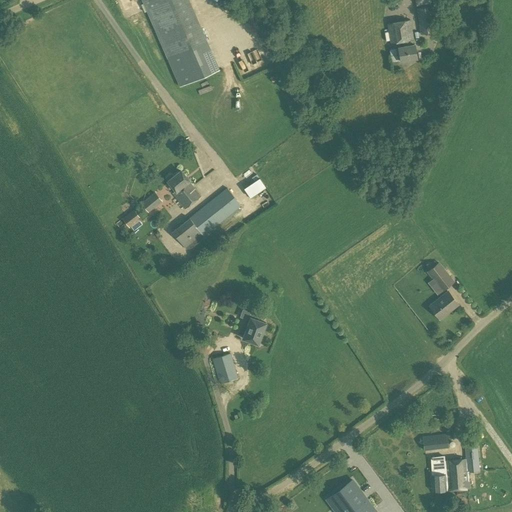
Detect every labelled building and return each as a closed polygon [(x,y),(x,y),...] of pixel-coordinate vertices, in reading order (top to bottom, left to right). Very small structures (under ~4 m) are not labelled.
[(142,0),(180,87),(219,70),(188,0),(142,0)] [(420,35),(434,33),(431,7),(417,9),(420,35)] [(410,46),(409,41),(413,40),(410,20),(387,24),(390,44),(403,42),(404,47),(398,48),(400,61),(416,59),(414,45),(410,46)] [(230,54),(218,58),(219,62),(231,59),(230,54)] [(189,181),(181,170),(173,176),(171,174),(170,173),(166,177),(166,178),(168,181),(168,180),(176,191),(173,193),(185,208),(201,195),(189,181)] [(244,188),(250,198),(265,187),(259,178),(244,188)] [(213,199),(172,231),(185,247),(201,234),(203,236),(241,206),(226,188),(213,199)] [(148,212),(162,201),(155,192),(141,203),(148,212)] [(129,228),(141,219),(134,210),(122,219),(129,228)] [(442,291),(454,282),(439,262),(427,272),(442,291)] [(439,318),(457,303),(447,291),(429,305),(439,318)] [(258,344),(265,323),(256,320),(257,317),(252,315),(253,313),(243,310),(240,317),(249,320),(243,338),(258,344)] [(221,382),(237,377),(230,353),(213,358),(221,382)] [(424,450),(448,447),(447,434),(422,437),(424,450)] [(453,459),(455,489),(470,488),(469,481),(468,472),(479,471),(477,446),(465,447),(466,458),(462,459),(462,458),(453,459)] [(455,489),(453,459),(449,459),(449,460),(444,461),(444,456),(431,457),(434,490),(448,489),(455,489)] [(351,473),(322,494),(330,504),(335,501),(343,511),(366,494),(361,486),(360,487),(357,483),(358,482),(351,473)] [(374,504),(366,494),(343,511),(341,511),(380,511),(377,508),(376,508),(373,504),(374,504)]
